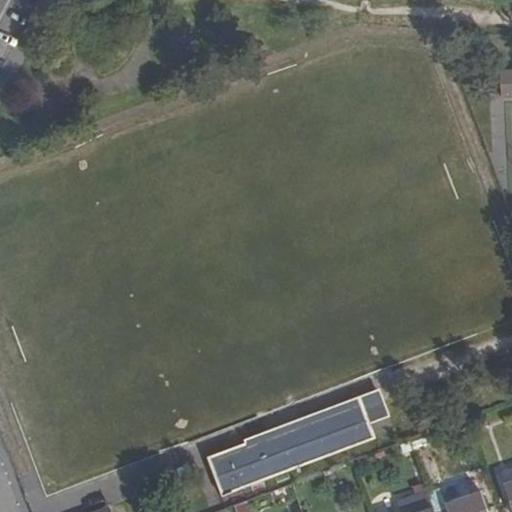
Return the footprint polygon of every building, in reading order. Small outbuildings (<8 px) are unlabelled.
[(503,97),(511,96),(511,71),(502,72),(503,97)] [(347,398),(272,426),(286,464),(344,442),(336,420),(352,414),(347,398)] [(442,489),(428,494),(435,511),(448,507),(447,505),(442,489)] [(435,511),(434,511),(487,511),(481,493),(447,505),(448,507),(435,511)] [(235,506),(237,511),(253,511),(249,501),(235,506)]
